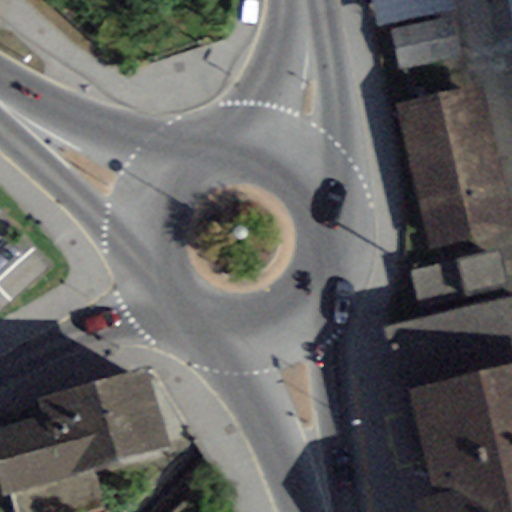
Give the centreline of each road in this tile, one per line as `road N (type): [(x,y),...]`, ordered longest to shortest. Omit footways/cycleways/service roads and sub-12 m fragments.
road 1 (primary): [(281,316),(319,282),(334,235),(323,186),(289,149)]
road 2 (primary): [(326,511),(281,316)]
road 3 (residential): [(0,373),(165,292)]
road 4 (primary): [(146,203),(0,98)]
road 5 (primary): [(289,149),(241,135),(192,146),(156,180),(146,203)]
road 6 (tertiary): [(289,149),(305,97),(298,0)]
road 7 (primary): [(165,292),(219,324),(281,316)]
